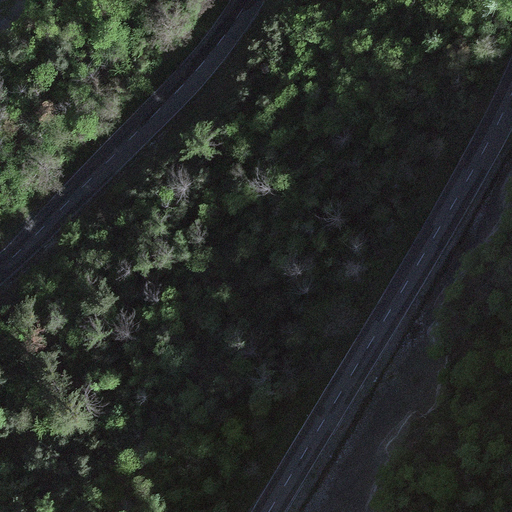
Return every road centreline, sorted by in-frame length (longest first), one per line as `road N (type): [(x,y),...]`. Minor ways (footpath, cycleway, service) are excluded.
road 1 (tertiary): [(511,93),(268,511)]
road 2 (tertiary): [(0,268),(180,86),(248,0)]
